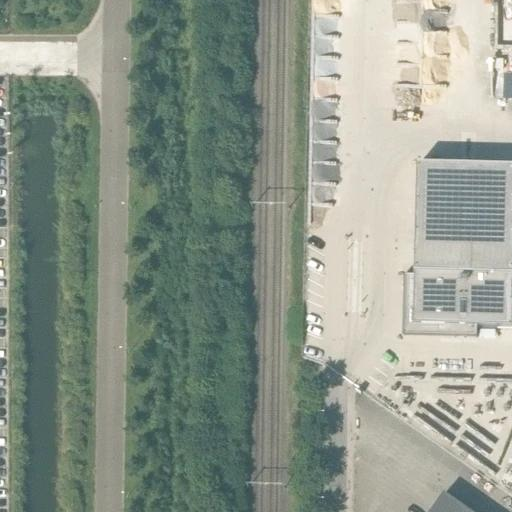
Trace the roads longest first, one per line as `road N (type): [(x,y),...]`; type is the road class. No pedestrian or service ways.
road 1 (unclassified): [(110,511),(117,0)]
road 2 (unclassified): [(336,339),(333,511)]
